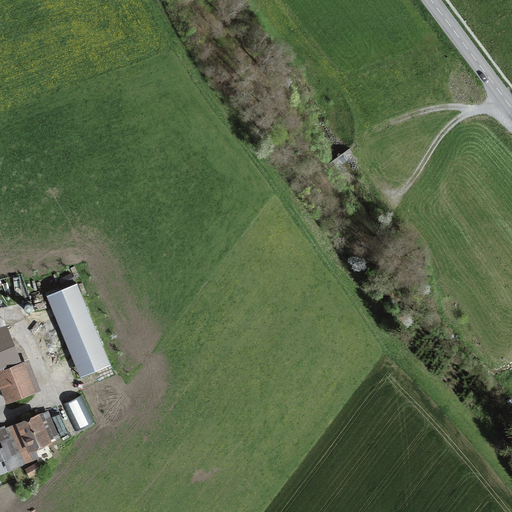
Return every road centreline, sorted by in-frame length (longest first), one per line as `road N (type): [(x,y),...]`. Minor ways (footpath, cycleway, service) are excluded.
road 1 (track): [(510,106),(421,111),(364,137)]
road 2 (track): [(0,313),(22,317),(44,393),(0,413)]
road 3 (primary): [(431,0),(511,109)]
